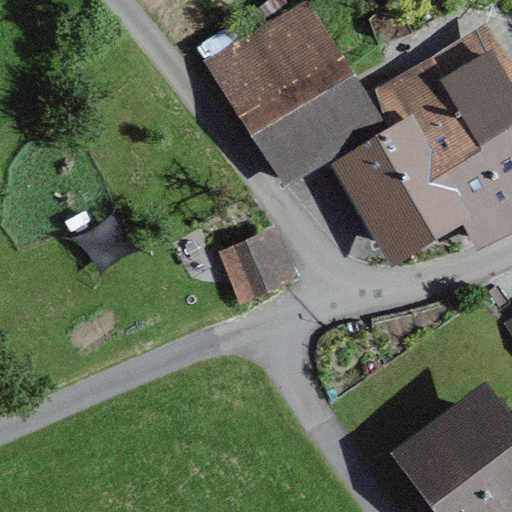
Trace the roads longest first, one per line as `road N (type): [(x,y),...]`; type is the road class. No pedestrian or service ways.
road 1 (residential): [(267,320),(0,429)]
road 2 (residential): [(511,256),(457,282),(335,294),(267,320)]
road 3 (residential): [(267,320),(314,422),(377,511)]
